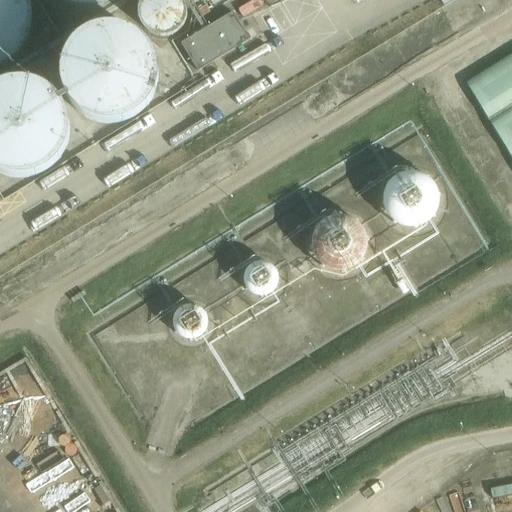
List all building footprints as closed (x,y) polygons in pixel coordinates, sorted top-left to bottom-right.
[(30,20),(31,10),(30,1),(29,0),(0,0),(0,59),(2,59),(10,53),(17,46),(23,38),(27,30),(30,20)] [(186,15),(186,10),(186,5),(183,0),(143,0),(142,5),(141,10),(142,15),(144,20),(147,25),(151,28),(156,31),(161,32),(167,32),(172,31),(177,29),(181,25),(184,20),(186,15)] [(233,14),(181,45),(198,73),(213,64),(250,41),(239,24),(233,14)] [(100,115),(113,118),(127,117),(140,112),(150,103),(157,92),(161,78),(160,65),(155,52),(146,42),(134,34),(121,31),(107,32),(95,37),(84,46),(77,58),(73,71),(74,84),(80,97),(88,108),(100,115)] [(488,121),(511,106),(511,54),(465,83),(488,121)] [(0,165),(8,170),(22,174),(35,173),(48,168),(59,159),(66,147),(69,134),(68,120),(63,108),(54,97),(43,90),(29,87),(16,87),(3,93),(0,94),(0,165)] [(511,158),(511,157),(511,106),(488,121),(511,158)] [(432,205),(432,199),(431,193),(429,188),(426,183),(422,178),(417,175),(411,173),(405,171),(399,171),(393,173),(387,175),(382,179),(378,183),(375,188),(373,194),(372,200),(373,206),(374,212),(377,217),(381,222),(385,226),(391,229),(397,231),(403,231),(409,230),(415,229),(420,226),(424,222),(428,217),(431,211),(432,205)] [(363,249),(363,243),(362,237),(360,232),(357,226),(352,222),(347,219),(342,216),(336,215),(330,215),(324,217),(318,219),(313,223),(309,227),(306,232),(304,238),(303,244),(304,250),(305,256),(308,261),(312,266),(316,270),(322,273),(328,275),(334,275),(340,274),(345,272),(351,269),(355,265),(359,261),(361,255),(363,249)] [(278,291),(278,285),(277,280),(276,275),(272,271),(268,267),(264,265),(258,263),(253,263),(248,265),(243,267),(239,271),(236,275),(234,280),(234,286),(234,291),(236,296),(239,300),(243,304),(248,306),(253,308),(259,308),(264,306),(269,304),(273,300),(276,296),(278,291)] [(211,334),(212,328),(211,323),(209,318),(206,313),(202,310),(197,307),(192,306),(186,306),(181,308),(176,310),(172,314),(169,318),(168,323),(167,329),(168,334),(170,339),(173,343),(177,347),(181,349),(187,350),(192,350),(197,349),(202,347),(206,343),(209,339),(211,334)]
